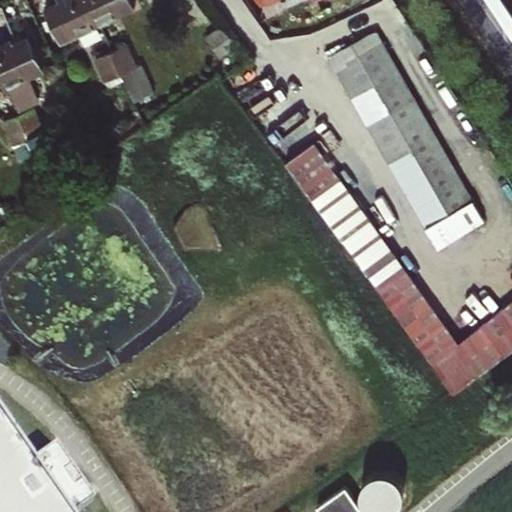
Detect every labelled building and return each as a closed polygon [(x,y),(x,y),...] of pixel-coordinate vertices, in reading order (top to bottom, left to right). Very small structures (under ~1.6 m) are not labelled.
[(99,21),(89,0),(43,0),(46,5),(61,39),(99,21)] [(89,0),(99,21),(101,20),(135,4),(133,0),(89,0)] [(354,43),(360,54),(383,41),(377,30),(354,43)] [(29,33),(14,40),(12,36),(0,41),(0,67),(7,85),(10,83),(44,67),(29,33)] [(126,41),(113,47),(111,48),(122,72),(137,65),(126,41)] [(367,65),(390,52),(383,41),(360,54),(367,65)] [(330,57),(336,68),(360,54),(354,43),(330,57)] [(122,72),(111,48),(97,54),(106,79),(122,72)] [(367,65),(373,76),(396,63),(390,52),(367,65)] [(360,54),(336,68),(343,79),(367,65),(360,54)] [(379,86),(402,73),(396,63),(373,76),(379,86)] [(373,76),(367,65),(343,79),(349,90),(373,76)] [(402,73),(379,86),(386,99),(409,86),(402,73)] [(355,100),(379,86),(373,76),(349,90),(355,100)] [(386,99),(379,86),(355,100),(362,113),(386,99)] [(393,111),(416,98),(409,86),(386,99),(393,111)] [(393,111),(399,123),(423,109),(416,98),(393,111)] [(369,125),(393,111),(386,99),(362,113),(369,125)] [(22,110),(19,111),(29,135),(45,127),(35,104),(22,110)] [(406,134),(429,121),(423,109),(399,123),(406,134)] [(13,142),(29,135),(19,111),(4,118),(13,142)] [(369,125),(375,137),(399,123),(393,111),(369,125)] [(413,146),(436,132),(429,121),(406,134),(413,146)] [(399,123),(375,137),(382,148),(406,134),(399,123)] [(436,132),(413,146),(419,156),(442,143),(436,132)] [(388,159),(413,146),(406,134),(382,148),(388,159)] [(310,142),(285,161),(379,286),(404,271),(310,142)] [(425,167),(448,154),(442,143),(419,156),(425,167)] [(388,159),(394,170),(419,156),(413,146),(388,159)] [(455,166),(448,154),(425,167),(432,179),(455,166)] [(419,156),(394,170),(400,181),(425,167),(419,156)] [(432,179),(438,190),(461,177),(455,166),(432,179)] [(400,181),(407,193),(432,179),(425,167),(400,181)] [(461,177),(438,190),(444,200),(467,187),(461,177)] [(407,193),(413,204),(438,190),(432,179),(407,193)] [(444,200),(451,212),(474,199),(467,187),(444,200)] [(438,190),(413,204),(419,214),(444,200),(438,190)] [(191,202),(185,205),(184,206),(177,215),(177,216),(175,219),(173,223),(173,224),(172,225),(173,226),(176,232),(183,244),(184,245),(184,246),(185,246),(192,246),(198,247),(222,248),(223,248),(224,247),(225,246),(225,244),(225,243),(201,200),(200,199),(199,199),(198,199),(197,199),(191,202)] [(474,199),(451,212),(462,231),(485,218),(474,199)] [(419,214),(426,227),(451,212),(444,200),(419,214)] [(437,246),(462,231),(451,212),(426,227),(437,246)] [(404,271),(379,286),(454,388),(503,355),(481,324),(456,342),(404,271)] [(0,511),(78,511),(94,501),(56,446),(27,465),(0,426),(0,511)] [(318,502),(323,511),(365,511),(348,483),(318,502)]
